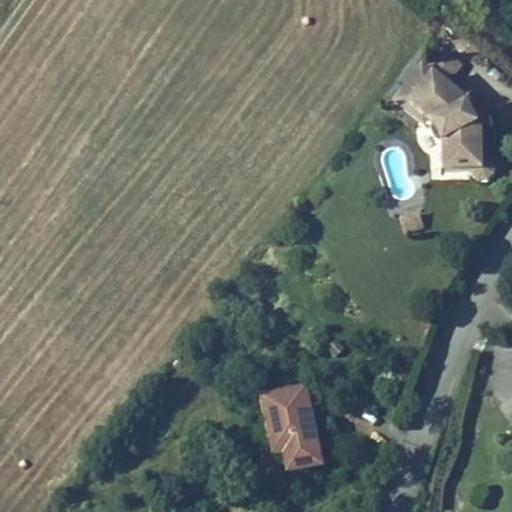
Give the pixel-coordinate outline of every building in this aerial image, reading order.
[(434,60),(455,73),(463,61),(442,48),(434,60)] [(428,121),(453,91),(437,79),(408,114),(433,134),(438,129),(428,121)] [(496,145),(478,113),(453,91),(428,121),(438,129),(446,136),(443,140),(450,153),(454,157),(456,184),(483,182),(483,187),(489,188),(496,188),(500,186),(502,183),(501,174),(497,174),(496,145)] [(306,448),(316,446),(307,403),(297,405),(306,448)] [(282,487),(322,478),(316,446),(306,448),(297,405),(272,410),(275,425),(269,426),(282,487)] [(275,425),(272,410),(266,411),(269,426),(275,425)] [(282,487),(269,426),(259,428),(272,489),(282,487)]
